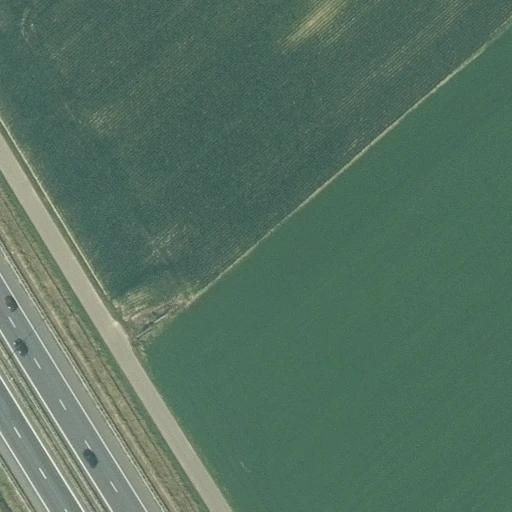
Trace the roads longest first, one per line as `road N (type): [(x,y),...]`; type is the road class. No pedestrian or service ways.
road 1 (unclassified): [(224,511),(0,144)]
road 2 (motorway): [(136,511),(0,303)]
road 3 (motorway): [(0,397),(74,511)]
